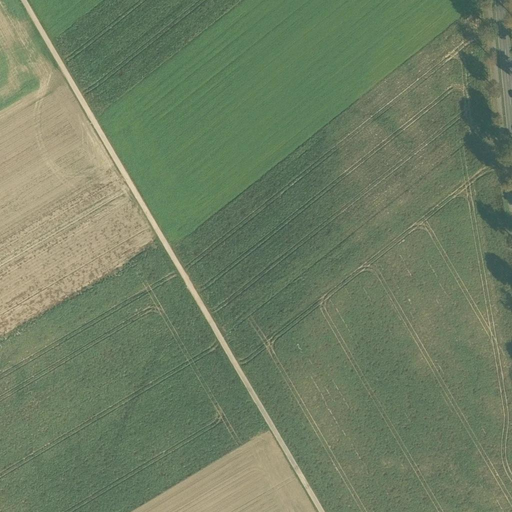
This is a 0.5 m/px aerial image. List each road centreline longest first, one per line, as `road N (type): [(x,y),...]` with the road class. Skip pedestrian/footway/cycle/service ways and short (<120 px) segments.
road 1 (track): [(18,0),(320,511)]
road 2 (secondary): [(511,122),(500,0)]
